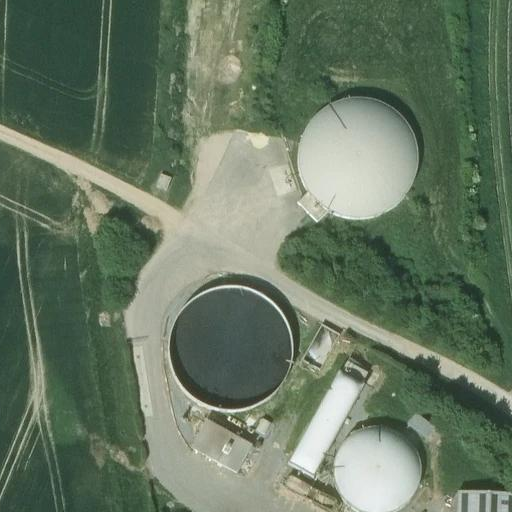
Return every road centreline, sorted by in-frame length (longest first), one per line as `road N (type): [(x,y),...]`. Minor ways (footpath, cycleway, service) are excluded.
road 1 (track): [(0,127),(511,404)]
road 2 (track): [(511,267),(498,164),(495,0)]
